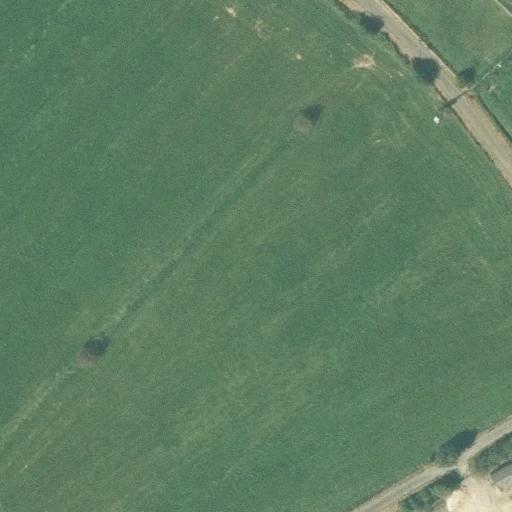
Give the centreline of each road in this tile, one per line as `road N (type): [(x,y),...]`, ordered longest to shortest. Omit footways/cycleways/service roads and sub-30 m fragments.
road 1 (unclassified): [(511,178),(404,39),(363,0)]
road 2 (track): [(367,511),(511,423)]
